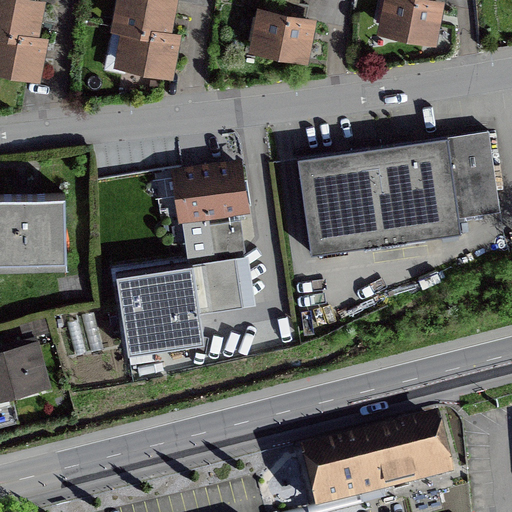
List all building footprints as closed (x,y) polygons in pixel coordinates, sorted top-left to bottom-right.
[(0,0),(0,70),(41,79),(46,53),(49,35),(39,33),(41,22),(45,0),(0,0)] [(115,0),(110,27),(112,28),(104,67),(125,71),(126,66),(174,75),(179,47),(182,31),(173,29),(174,20),(178,0),(115,0)] [(300,2),(299,0),(279,0),(278,7),(307,13),(309,3),(300,2)] [(382,0),(377,31),(437,42),(442,17),(444,0),(382,0)] [(278,7),(258,3),(249,48),(308,60),(313,34),(317,15),(307,13),(278,7)] [(394,141),(298,154),(311,252),(462,231),(460,213),(500,208),(489,128),(394,141)] [(242,154),(170,166),(179,220),(250,209),(242,154)] [(65,189),(0,189),(0,263),(66,262),(65,189)] [(190,267),(117,279),(129,358),(205,346),(200,318),(256,309),(249,259),(245,259),(240,225),(208,230),(212,255),(189,259),(190,267)] [(14,342),(0,345),(0,425),(19,421),(12,394),(52,384),(39,336),(38,337),(37,333),(50,330),(46,315),(20,322),(23,335),(13,338),(14,342)] [(438,411),(300,446),(316,508),(454,473),(438,411)]
